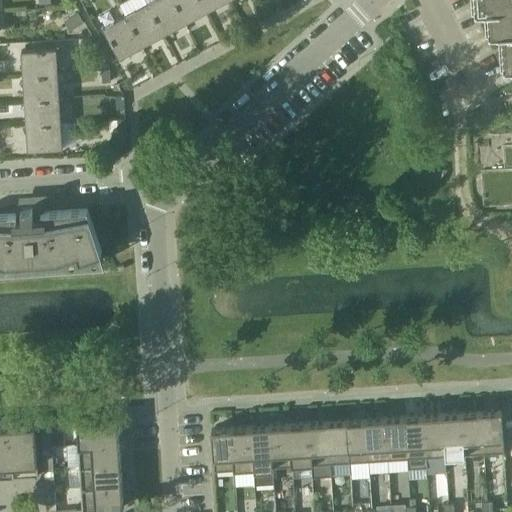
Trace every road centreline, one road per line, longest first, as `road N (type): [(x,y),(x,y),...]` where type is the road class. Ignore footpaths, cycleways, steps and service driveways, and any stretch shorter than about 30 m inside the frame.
road 1 (residential): [(173,511),(153,208),(162,190)]
road 2 (residential): [(162,190),(373,0)]
road 3 (residential): [(0,183),(132,176),(162,190)]
